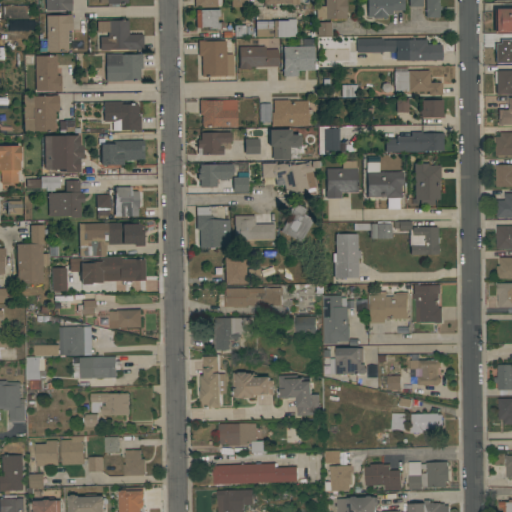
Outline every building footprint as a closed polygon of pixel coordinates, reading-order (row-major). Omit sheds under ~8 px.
[(44,0),(71,0),(71,11),(66,11),(66,10),(45,11),(44,0)] [(220,0),(221,7),(195,8),(195,7),(194,7),(194,0),(220,0)] [(324,0),(345,0),(346,13),(345,13),(345,19),(315,20),(315,6),(324,6),(324,0)] [(403,0),(403,11),(392,11),(392,13),(391,13),(391,15),(386,15),(386,18),(372,18),(372,17),(366,18),(366,0),(403,0)] [(421,0),(407,0),(407,7),(422,8),(421,0)] [(424,0),(438,0),(438,6),(440,6),(440,10),(439,10),(439,16),(438,16),(438,18),(425,18),(424,0)] [(1,19),(1,6),(27,5),(28,19),(1,19)] [(511,32),(494,33),(494,32),(493,32),(493,9),(511,8),(511,32)] [(218,17),(216,17),(216,23),(219,23),(219,22),(223,22),(223,28),(219,28),(219,29),(208,29),(208,27),(195,28),(195,10),(218,10),(218,17)] [(45,16),(66,16),(66,15),(71,15),(71,31),(67,31),(67,51),(39,51),(38,39),(45,39),(45,16)] [(286,21),(286,20),(295,19),(295,24),(295,37),(272,37),(255,37),(255,21),(286,21)] [(128,35),(142,34),(142,50),(109,50),(109,51),(99,51),(99,37),(107,37),(107,32),(96,33),(96,22),(108,22),(108,21),(128,21),(128,35)] [(31,32),(31,23),(7,22),(7,32),(31,32)] [(331,36),(316,37),(316,23),(330,22),(331,36)] [(245,26),(245,37),(233,37),(233,26),(245,26)] [(395,61),(394,52),(382,52),(382,53),(356,53),(356,39),(381,39),(381,40),(425,40),(425,44),(441,44),(441,50),(441,51),(442,57),(441,58),(441,60),(395,61)] [(511,63),(495,63),(494,44),(500,44),(500,40),(511,40),(511,63)] [(225,54),(232,54),(232,76),(201,77),(200,56),(198,56),(197,41),(201,41),(225,41),(225,54)] [(313,46),(314,70),(297,71),(297,76),(282,76),(282,69),(282,47),(313,46)] [(264,47),(264,50),(277,49),(277,66),(249,67),(249,70),(238,70),(238,65),(238,47),(264,47)] [(141,54),(142,68),(139,68),(139,80),(122,80),(122,81),(105,81),(104,55),(141,54)] [(34,56),(55,56),(56,76),(60,76),(60,91),(54,92),(54,91),(34,91),(34,56)] [(428,71),(429,83),(439,82),(439,83),(441,83),(441,95),(427,95),(427,91),(407,92),(407,91),(393,91),(393,72),(394,72),(394,68),(406,68),(406,71),(428,71)] [(495,84),(493,84),(493,72),(495,71),(511,71),(511,94),(495,94),(495,84)] [(340,85),(351,85),(352,97),(340,98),(340,85)] [(22,95),(32,95),(32,96),(49,96),(49,95),(57,95),(58,111),(54,111),(54,132),(23,132),(22,95)] [(235,100),(236,127),(219,127),(219,126),(201,127),(201,125),(200,125),(200,118),(201,118),(201,115),(198,115),(198,100),(205,100),(205,101),(235,100)] [(270,126),(270,113),(272,113),(272,100),(288,100),(288,101),(306,101),(306,115),(311,115),(311,123),(306,123),(306,126),(270,126)] [(395,100),(407,100),(407,105),(408,105),(408,107),(407,107),(407,112),(395,112),(395,100)] [(441,100),(441,112),(442,112),(442,117),(420,118),(420,114),(418,114),(418,112),(420,112),(420,110),(421,110),(421,100),(441,100)] [(103,119),(100,119),(100,115),(103,115),(103,112),(101,112),(101,107),(103,107),(102,102),(120,101),(120,104),(137,104),(137,106),(137,113),(137,116),(140,116),(140,130),(133,130),(113,130),(113,122),(103,122),(103,119)] [(496,115),(493,115),(493,112),(496,112),(496,111),(498,111),(498,103),(511,103),(511,124),(496,124),(496,115)] [(72,133),(64,133),(63,120),(72,120),(72,133)] [(338,150),(335,150),(335,152),(328,152),(328,151),(323,151),(322,139),(317,139),(317,126),(330,126),(330,128),(338,128),(338,150)] [(271,147),(268,147),(268,141),(267,141),(267,132),(268,132),(268,130),(290,130),(290,135),(299,135),(299,146),(289,146),(289,159),(271,159),(271,147)] [(230,132),(230,143),(229,143),(229,149),(222,149),(222,155),(196,155),(196,140),(200,140),(199,133),(230,132)] [(410,136),(410,132),(421,132),(421,133),(442,133),(443,137),(441,137),(442,151),(422,151),(422,152),(384,152),(384,139),(395,139),(395,136),(410,136)] [(511,156),(495,156),(495,143),(494,143),(494,137),(495,137),(495,136),(501,136),(501,132),(511,132),(511,156)] [(42,136),(78,136),(78,146),(81,146),(82,159),(78,159),(78,172),(64,173),(64,169),(43,170),(42,136)] [(258,139),(258,154),(243,154),(243,139),(258,139)] [(143,140),(143,160),(122,160),(122,165),(100,165),(100,144),(112,144),(112,141),(143,140)] [(22,182),(16,182),(16,183),(0,183),(0,145),(19,145),(19,147),(21,147),(22,182)] [(341,168),(341,161),(355,161),(355,168),(356,168),(356,192),(340,193),(340,198),(325,198),(325,189),(325,169),(341,168)] [(261,178),(260,164),(275,163),(275,165),(283,163),(283,164),(289,163),(289,164),(293,163),(294,165),(302,164),(308,162),(314,187),(307,189),(307,190),(307,193),(302,194),(301,190),(285,194),(281,178),(274,180),(273,178),(261,178)] [(366,197),(366,163),(378,162),(378,172),(402,172),(402,185),(400,185),(400,194),(404,194),(404,207),(399,207),(399,198),(398,198),(398,209),(386,209),(386,198),(384,198),(384,197),(366,197)] [(231,164),(231,175),(228,175),(228,179),(215,179),(215,187),(198,187),(198,180),(196,180),(196,174),(198,174),(197,173),(197,169),(198,169),(198,165),(231,164)] [(413,164),(427,164),(427,166),(439,165),(439,181),(438,181),(438,200),(433,200),(433,205),(419,205),(419,200),(414,200),(413,164)] [(511,186),(496,187),(496,165),(511,164),(511,186)] [(231,192),(231,177),(236,177),(235,173),(245,172),(245,173),(246,173),(246,178),(246,192),(231,192)] [(58,176),(58,188),(53,188),(53,191),(45,191),(45,189),(39,189),(39,177),(58,176)] [(25,190),(38,189),(38,180),(25,180),(25,190)] [(46,193),(64,193),(64,181),(78,180),(79,193),(83,193),(83,202),(79,202),(79,217),(69,218),(69,216),(47,216),(46,193)] [(112,187),(129,187),(129,191),(138,191),(138,207),(137,207),(137,217),(123,217),(113,217),(112,187)] [(511,217),(496,217),(496,200),(505,200),(505,193),(511,193),(511,217)] [(108,195),(108,200),(111,200),(111,208),(108,208),(95,209),(95,195),(108,195)] [(20,201),(21,215),(6,215),(5,201),(20,201)] [(300,242),(286,235),(279,231),(288,216),(286,215),(293,203),(305,210),(302,214),(312,220),(300,242)] [(198,230),(195,230),(195,207),(209,207),(209,218),(214,218),(214,219),(218,220),(228,220),(228,247),(206,247),(206,249),(199,249),(199,247),(198,230)] [(239,240),(239,234),(234,234),(234,227),(233,227),(233,216),(254,216),(254,225),(273,224),(273,228),(273,239),(239,240)] [(410,221),(410,230),(411,230),(411,227),(436,227),(436,238),(438,238),(438,243),(437,243),(437,249),(438,249),(438,251),(437,251),(437,254),(409,255),(409,244),(408,244),(408,235),(408,230),(398,230),(398,229),(393,229),(393,222),(397,222),(397,221),(410,221)] [(368,239),(368,230),(352,230),(352,224),(376,224),(376,222),(388,222),(388,224),(390,224),(390,239),(368,239)] [(122,223),(122,225),(139,224),(139,231),(143,231),(143,246),(134,246),(134,244),(105,245),(105,256),(93,256),(93,255),(83,256),(83,238),(79,238),(79,224),(122,223)] [(41,254),(47,254),(47,266),(41,266),(41,283),(33,283),(33,284),(25,284),(25,283),(22,283),(16,283),(16,282),(12,282),(12,276),(16,276),(15,244),(29,244),(29,225),(42,225),(42,230),(45,229),(46,234),(43,235),(43,245),(41,245),(41,254)] [(511,249),(497,249),(496,226),(511,225),(511,249)] [(356,250),(359,250),(359,258),(357,258),(357,278),(333,278),(332,262),(332,254),(330,254),(330,249),(334,249),(334,234),(356,234),(356,250)] [(120,257),(120,260),(144,259),(144,281),(119,281),(118,279),(115,279),(115,280),(103,280),(103,293),(91,293),(91,292),(85,293),(85,280),(90,280),(90,279),(99,278),(98,258),(120,257)] [(223,257),(245,257),(245,284),(224,284),(223,257)] [(511,278),(497,279),(497,266),(500,266),(500,258),(511,257),(511,278)] [(246,279),(246,269),(258,269),(258,265),(273,265),(273,279),(246,279)] [(65,292),(65,269),(50,269),(50,292),(65,292)] [(511,307),(500,307),(498,307),(497,294),(496,283),(511,283),(511,307)] [(438,308),(442,308),(442,323),(435,323),(435,322),(416,323),(415,299),(412,299),(412,285),(417,285),(417,286),(437,285),(438,308)] [(243,288),(243,289),(262,289),(262,288),(281,287),(281,305),(247,306),(224,307),(224,295),(223,295),(222,290),(224,290),(224,288),(243,288)] [(386,292),(386,297),(393,296),(393,293),(408,293),(408,298),(407,298),(407,318),(385,319),(385,323),(370,323),(370,316),(370,292),(386,292)] [(323,296),(341,295),(341,307),(347,307),(348,325),(349,325),(349,341),(338,341),(338,344),(324,344),(323,296)] [(94,300),(95,314),(82,314),(82,313),(76,313),(76,305),(81,305),(81,301),(94,300)] [(24,323),(13,323),(13,305),(24,304),(24,323)] [(141,309),(141,327),(119,328),(109,329),(109,312),(117,311),(117,310),(141,309)] [(94,316),(107,315),(108,327),(95,324),(94,316)] [(316,316),(316,333),(296,334),(295,317),(316,316)] [(243,318),(255,318),(255,326),(248,326),(248,334),(239,334),(239,339),(229,339),(229,350),(215,350),(215,318),(243,318)] [(91,326),(92,355),(70,355),(70,356),(67,356),(67,355),(64,355),(64,356),(60,357),(60,355),(59,355),(59,328),(63,328),(63,327),(85,327),(91,326)] [(58,344),(59,356),(35,356),(34,356),(34,345),(58,344)] [(336,348),(359,348),(363,348),(363,362),(361,362),(361,364),(364,364),(364,367),(366,368),(366,372),(364,374),(330,374),(330,361),(336,361),(336,348)] [(226,394),(221,394),(221,407),(212,408),(212,409),(203,409),(202,401),(201,401),(200,391),(201,391),(201,389),(200,376),(203,375),(203,357),(217,356),(218,373),(220,373),(220,374),(225,374),(226,394)] [(26,357),(39,357),(39,358),(44,357),(44,359),(44,358),(45,370),(45,375),(56,375),(56,383),(54,383),(54,389),(47,389),(47,384),(45,384),(45,379),(42,380),(42,389),(30,389),(29,380),(26,380),(26,357)] [(116,357),(116,361),(120,361),(121,369),(116,370),(116,378),(80,379),(79,358),(116,357)] [(438,360),(441,362),(441,366),(438,369),(438,376),(441,378),(441,382),(438,385),(433,385),(417,385),(417,376),(415,376),(415,369),(410,369),(410,360),(438,360)] [(511,390),(497,390),(497,383),(495,383),(495,377),(497,377),(497,365),(511,364),(511,390)] [(367,377),(375,378),(375,367),(368,367),(367,377)] [(274,395),(255,395),(255,398),(237,398),(237,397),(233,397),(233,373),(254,372),(254,374),(257,374),(257,377),(270,377),(270,380),(273,380),(274,395)] [(319,415),(298,416),(297,398),(287,398),(279,398),(278,376),(297,375),(297,377),(303,377),(303,382),(311,381),(312,395),(319,394),(319,415)] [(400,376),(401,390),(387,390),(387,376),(400,376)] [(0,381),(7,381),(7,383),(20,382),(20,404),(25,404),(26,422),(10,422),(9,410),(3,410),(3,409),(0,409),(0,381)] [(102,416),(102,406),(99,406),(99,412),(91,412),(91,403),(91,394),(110,393),(110,394),(129,393),(129,415),(102,416)] [(398,407),(398,405),(397,405),(397,403),(396,403),(396,399),(398,400),(399,397),(411,399),(410,409),(398,407)] [(498,399),(511,398),(511,424),(504,424),(504,419),(498,419),(498,399)] [(404,414),(404,430),(391,430),(392,413),(404,414)] [(97,414),(98,426),(86,427),(85,414),(97,414)] [(424,414),(425,432),(411,433),(411,414),(424,414)] [(438,414),(438,415),(442,415),(442,425),(438,425),(438,432),(426,432),(425,414),(438,414)] [(240,424),(240,423),(247,423),(247,424),(256,423),(256,441),(266,441),(266,453),(251,453),(251,441),(247,441),(247,445),(240,445),(240,446),(229,446),(229,444),(220,444),(220,424),(240,424)] [(72,437),(84,436),(85,464),(62,465),(61,440),(73,440),(72,437)] [(105,437),(119,437),(119,438),(120,448),(119,448),(119,452),(105,452),(105,437)] [(58,463),(39,464),(39,466),(36,466),(35,444),(46,444),(46,441),(57,440),(58,463)] [(145,475),(124,475),(124,464),(126,464),(125,457),(125,455),(125,450),(141,450),(141,459),(145,459),(145,475)] [(325,451),(339,451),(340,463),(325,463),(325,451)] [(23,511),(0,511),(0,498),(2,498),(2,495),(2,491),(0,491),(0,475),(1,475),(0,456),(22,455),(23,490),(7,490),(7,495),(21,494),(21,498),(23,498),(23,511)] [(103,471),(89,472),(88,457),(103,457),(103,471)] [(408,462),(420,462),(421,464),(426,464),(426,462),(447,462),(447,467),(448,467),(449,481),(446,481),(446,487),(427,487),(421,487),(421,489),(409,489),(408,462)] [(275,464),(276,468),(297,467),(298,481),(214,484),(213,476),(212,476),(212,471),(213,471),(213,466),(275,464)] [(365,486),(365,467),(369,467),(369,464),(384,464),(389,464),(390,470),(400,470),(401,490),(385,491),(385,485),(365,486)] [(352,485),(349,485),(349,490),(331,491),(331,490),(325,491),(325,482),(331,482),(330,472),(329,472),(329,466),(351,465),(352,485)] [(43,474),(44,488),(30,488),(29,474),(43,474)] [(120,511),(120,489),(122,489),(122,488),(144,487),(144,492),(145,493),(145,497),(144,498),(144,500),(145,501),(145,505),(145,506),(145,507),(146,507),(146,511),(120,511)] [(252,490),(253,505),(244,505),(244,511),(217,511),(217,500),(216,491),(252,490)] [(86,497),(86,494),(97,494),(97,496),(104,496),(104,499),(105,500),(105,505),(104,506),(104,509),(106,510),(106,511),(69,511),(69,496),(71,496),(72,495),(76,495),(77,496),(79,495),(79,497),(86,497)] [(337,511),(337,499),(351,498),(352,497),(356,497),(357,498),(366,498),(367,496),(371,496),(372,497),(378,497),(378,506),(375,506),(375,507),(377,508),(377,511),(376,511),(400,511),(337,511)] [(61,511),(34,511),(34,509),(33,508),(33,504),(34,503),(34,501),(44,501),(44,498),(55,498),(55,500),(61,500),(61,511)] [(408,511),(408,504),(424,504),(424,500),(430,500),(430,503),(440,503),(440,504),(445,504),(445,506),(449,505),(449,511),(408,511)] [(511,511),(503,511),(503,508),(499,508),(499,502),(506,502),(509,502),(509,500),(511,500),(511,511)]
